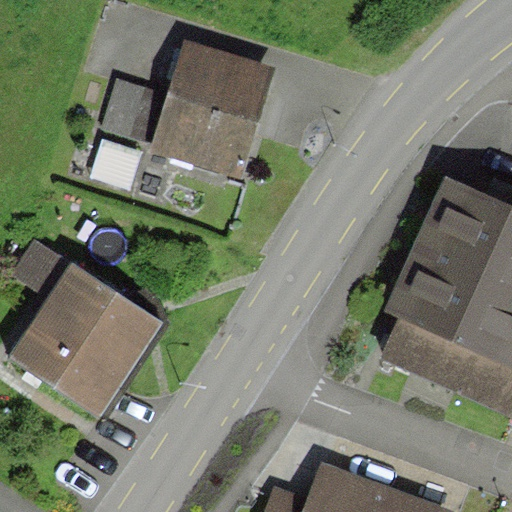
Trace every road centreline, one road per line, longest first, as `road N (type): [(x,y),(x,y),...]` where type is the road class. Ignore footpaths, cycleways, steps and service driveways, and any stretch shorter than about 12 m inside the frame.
road 1 (tertiary): [(245,357),(446,64),(511,11)]
road 2 (residential): [(245,357),(310,401),(511,479)]
road 3 (tertiary): [(138,511),(245,357)]
